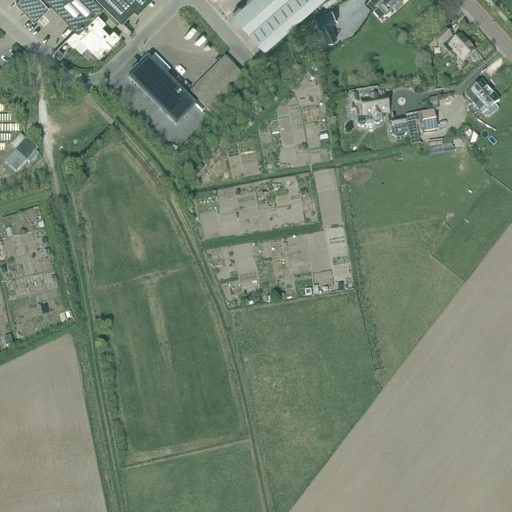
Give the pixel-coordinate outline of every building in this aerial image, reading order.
[(78,31),(83,27),(96,14),(97,14),(102,9),(94,0),(17,0),(15,2),(33,21),(51,4),(78,31)] [(108,9),(120,21),(134,7),(137,10),(147,0),(100,0),(101,0),(108,9)] [(247,0),(233,13),(264,48),(318,0),(247,0)] [(374,0),(386,13),(394,6),(391,2),(393,0),(374,0)] [(117,24),(120,21),(108,9),(105,13),(117,24)] [(332,10),(315,18),(321,29),(322,29),(329,42),(337,38),(330,24),(337,21),(332,10)] [(96,14),(83,27),(76,33),(74,31),(66,39),(73,47),(81,39),(99,58),(120,38),(114,32),(110,35),(101,27),(105,23),(97,14),(96,14)] [(445,31),(429,46),(433,50),(435,48),(436,48),(437,47),(440,50),(442,48),(449,56),(453,52),(463,63),(474,52),(459,36),(454,41),(451,38),(452,38),(445,31)] [(58,48),(53,52),(59,58),(64,54),(58,48)] [(148,58),(128,78),(176,126),(196,106),(148,58)] [(190,94),(187,97),(203,112),(205,110),(210,114),(245,80),(224,59),(189,94),(190,94)] [(497,100),(481,83),(466,97),(481,114),(483,116),(485,116),(486,117),(488,116),(490,115),(497,109),(493,104),(497,100)] [(389,114),(386,98),(382,99),(382,95),(380,96),(379,91),(377,90),(349,95),(351,105),(356,105),(358,118),(356,118),(357,126),(361,129),(365,128),(368,124),(373,123),(376,126),(380,125),(383,122),(382,115),(389,114)] [(259,108),(253,113),(257,118),(263,113),(259,108)] [(433,112),(421,114),(424,134),(437,132),(433,112)] [(407,126),(406,127),(404,119),(392,121),(393,129),(390,130),(391,134),(398,138),(403,137),(408,131),(407,126)] [(26,139),(15,152),(26,162),(27,162),(30,164),(39,155),(35,152),(38,149),(26,139)] [(450,139),(441,141),(428,143),(429,150),(443,149),(451,147),(450,139)]
